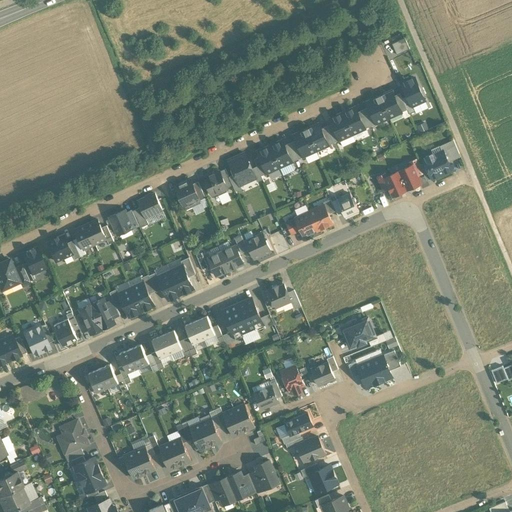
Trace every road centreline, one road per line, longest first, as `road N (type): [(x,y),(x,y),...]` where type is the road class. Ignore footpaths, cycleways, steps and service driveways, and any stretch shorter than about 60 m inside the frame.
road 1 (residential): [(0,252),(376,84),(363,52)]
road 2 (residential): [(67,357),(410,203)]
road 3 (track): [(511,274),(398,0)]
road 4 (residential): [(473,361),(327,421),(366,511)]
road 5 (track): [(89,3),(163,178)]
road 6 (residential): [(410,203),(473,361)]
road 7 (residential): [(67,357),(127,500)]
